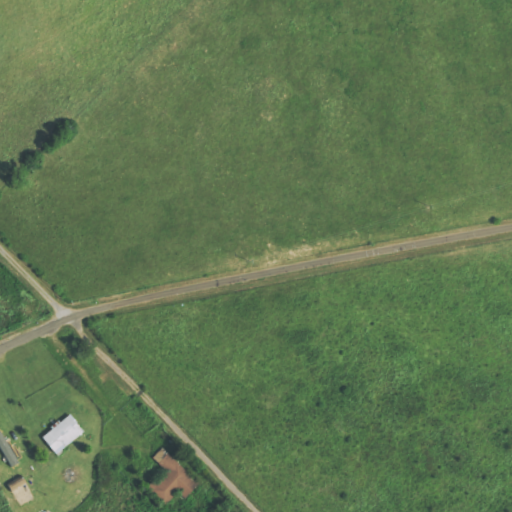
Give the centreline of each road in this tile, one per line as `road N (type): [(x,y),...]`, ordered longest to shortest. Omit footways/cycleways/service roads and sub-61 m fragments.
road 1 (residential): [(511,226),(147,295),(68,316),(0,348)]
road 2 (residential): [(68,316),(256,511)]
